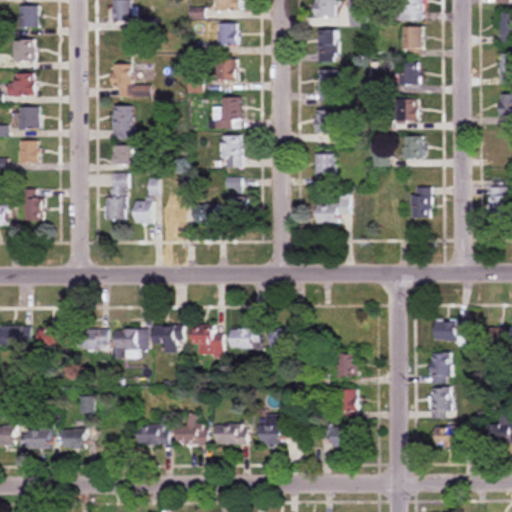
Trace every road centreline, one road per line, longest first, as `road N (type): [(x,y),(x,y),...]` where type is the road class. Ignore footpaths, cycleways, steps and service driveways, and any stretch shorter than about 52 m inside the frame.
road 1 (residential): [(511,273),(0,276)]
road 2 (residential): [(511,486),(0,487)]
road 3 (residential): [(77,275),(74,0)]
road 4 (residential): [(282,273),(277,0)]
road 5 (residential): [(461,273),(460,0)]
road 6 (residential): [(409,511),(392,273)]
